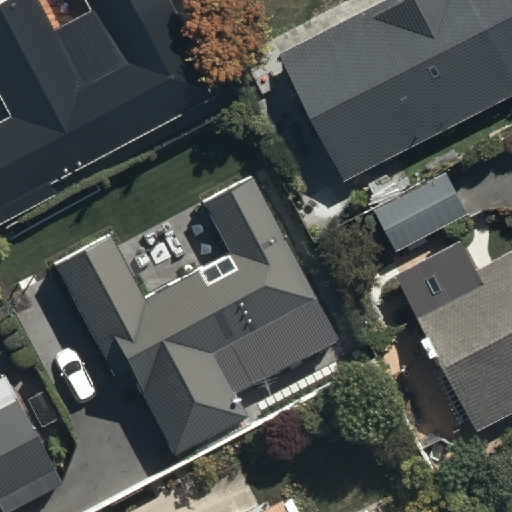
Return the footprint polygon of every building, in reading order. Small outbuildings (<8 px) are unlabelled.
[(0,118),(0,203),(215,89),(166,0),(82,0),(85,4),(53,22),(41,0),(0,0),(0,99),(8,114),(0,118)] [(511,0),(377,0),(280,49),(344,176),(511,90),(511,0)] [(396,241),(465,203),(447,169),(377,207),(396,241)] [(111,230),(55,258),(110,368),(128,359),(171,445),(246,408),(234,385),(333,336),(251,171),(202,196),(228,248),(142,291),(111,230)] [(511,244),(411,296),(427,324),(421,327),(437,358),(441,356),(478,424),(511,405),(511,244)] [(0,508),(58,479),(1,369),(0,369),(0,508)] [(307,511),(294,483),(233,511),(307,511)]
